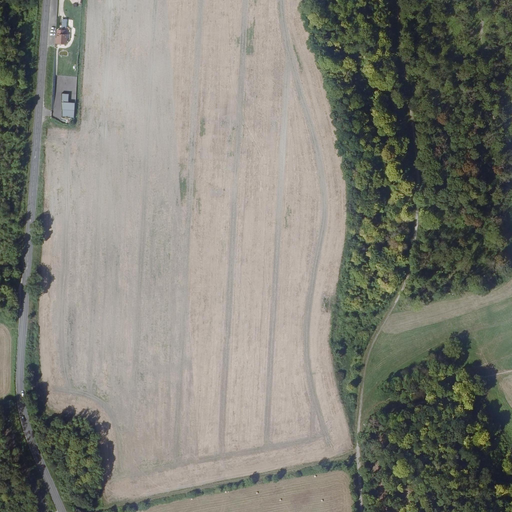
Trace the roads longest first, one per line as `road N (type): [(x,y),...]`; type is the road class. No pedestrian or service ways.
road 1 (track): [(395,0),(415,190),(404,278),(363,356),(358,511)]
road 2 (tertiary): [(47,0),(20,371),(27,428),(63,511)]
road 3 (track): [(356,421),(373,403),(511,352)]
